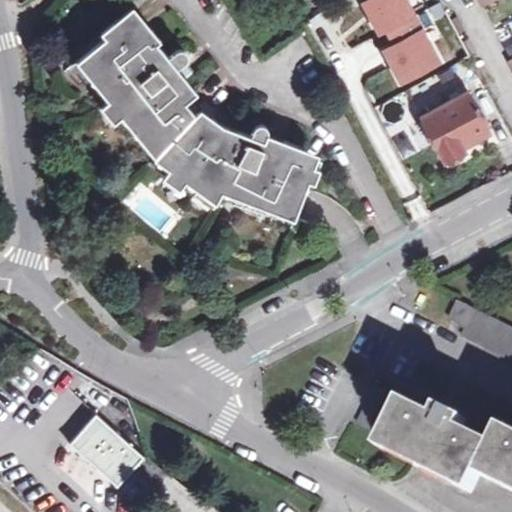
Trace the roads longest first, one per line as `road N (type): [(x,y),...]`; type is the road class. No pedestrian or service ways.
road 1 (residential): [(511,213),(173,387)]
road 2 (residential): [(0,23),(26,188),(28,291)]
road 3 (residential): [(173,387),(391,511)]
road 4 (residential): [(28,291),(86,346),(173,387)]
